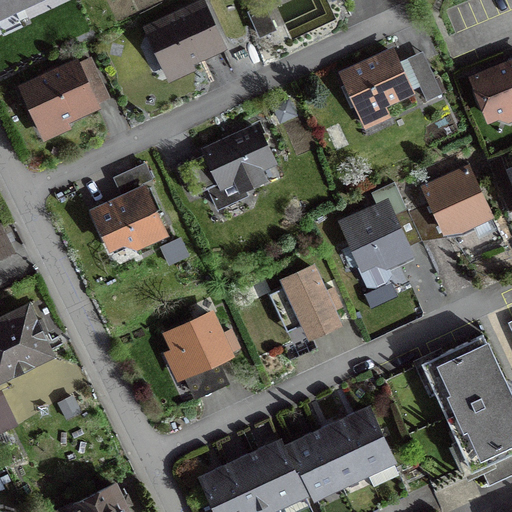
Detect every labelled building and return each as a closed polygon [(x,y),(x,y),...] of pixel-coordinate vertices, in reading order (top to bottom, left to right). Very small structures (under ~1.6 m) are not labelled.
[(0,0),(0,14),(12,9),(18,22),(22,20),(26,18),(20,5),(31,0),(0,0)] [(147,31),(166,72),(219,47),(200,6),(147,31)] [(342,76),(360,115),(408,93),(390,54),(342,76)] [(406,61),(425,101),(439,95),(420,54),(406,61)] [(23,89),(42,131),(93,107),(81,82),(95,75),(88,61),(74,67),(73,65),(23,89)] [(511,64),(472,81),(488,120),(511,110),(511,64)] [(286,102),(272,109),(277,118),(283,121),(293,116),(286,102)] [(255,169),(270,162),(255,130),(205,153),(206,156),(179,168),(192,195),(206,189),(216,210),(245,197),(241,189),(260,180),(255,169)] [(456,162),(396,190),(402,204),(419,240),(445,236),(446,238),(462,236),(472,231),(470,226),(489,217),(466,169),(456,162)] [(150,179),(143,166),(137,169),(143,182),(150,179)] [(135,247),(163,234),(142,190),(121,200),(119,206),(113,209),(111,205),(93,213),(109,248),(122,242),(135,247)] [(375,289),(385,284),(391,276),(385,266),(409,254),(405,246),(419,240),(402,204),(389,211),(386,204),(340,225),(360,267),(356,269),(365,288),(375,289)] [(0,230),(0,258),(11,253),(0,230)] [(280,321),(298,312),(309,336),(336,323),(311,269),(284,282),(286,287),(268,295),(280,321)] [(25,308),(0,320),(0,375),(29,361),(31,364),(46,357),(44,354),(47,352),(39,337),(47,333),(40,320),(33,324),(25,308)] [(189,372),(187,381),(194,397),(215,388),(205,365),(227,354),(209,316),(166,336),(172,349),(179,351),(189,372)] [(309,336),(282,349),(288,362),(315,349),(309,336)] [(511,402),(481,336),(428,361),(441,390),(436,393),(459,442),(464,440),(487,487),(511,475),(511,402)] [(313,496),(339,484),(364,472),(390,460),(368,412),(355,418),(342,424),(328,430),(316,436),(309,439),(290,448),(313,496)] [(245,461),(227,469),(223,471),(201,481),(215,511),(259,511),(275,505),(301,493),(279,445),(264,452),(253,457),(245,461)] [(125,511),(119,499),(112,485),(59,511),(125,511)]
